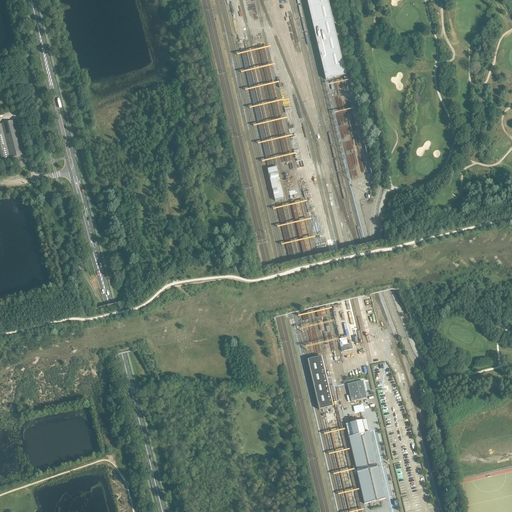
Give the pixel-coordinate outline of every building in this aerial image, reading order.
[(307,0),(326,80),(345,75),(346,76),(346,75),(328,0),(307,0)] [(0,124),(0,140),(5,159),(24,155),(15,121),(0,124)] [(267,169),(275,201),(285,199),(277,167),(267,169)] [(353,349),(353,348),(352,343),(343,345),(344,351),(353,349)] [(308,361),(308,360),(307,360),(319,410),(320,410),(319,409),(333,406),(333,407),(334,406),(322,357),(308,361)] [(367,398),(363,381),(348,384),(352,402),(367,398)] [(384,496),(383,492),(384,492),(383,492),(382,488),(383,488),(383,487),(382,487),(381,483),(382,483),(381,483),(380,479),(381,479),(380,479),(379,475),(380,475),(379,474),(378,470),(379,470),(378,470),(378,468),(378,467),(377,467),(377,464),(376,462),(376,461),(375,457),(375,456),(375,457),(374,452),(373,448),(373,447),(372,443),(371,439),(371,438),(370,434),(369,432),(370,432),(369,432),(366,420),(367,420),(367,419),(363,420),(350,423),(346,424),(346,425),(349,437),(349,439),(350,439),(350,443),(351,443),(352,448),(351,448),(352,448),(353,452),(352,452),(352,453),(353,453),(354,457),(353,457),(354,457),(355,461),(354,461),(354,462),(355,462),(356,466),(355,466),(356,466),(356,468),(356,469),(357,469),(357,472),(358,475),(357,475),(358,475),(359,479),(360,483),(360,484),(361,488),(362,492),(362,493),(363,496),(363,497),(364,501),(365,503),(364,504),(385,499),(384,497),(385,496),(384,496)]
